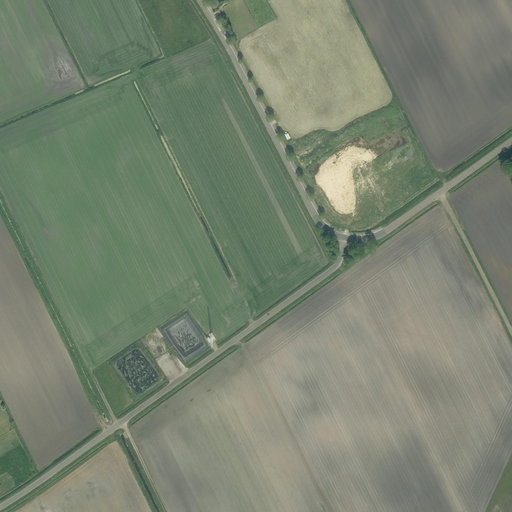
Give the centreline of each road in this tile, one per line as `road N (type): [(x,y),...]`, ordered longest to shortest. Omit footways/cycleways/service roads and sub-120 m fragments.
road 1 (unclassified): [(0,507),(331,270),(344,238)]
road 2 (unclassified): [(344,238),(316,215),(201,0)]
road 3 (unclassified): [(344,238),(379,234),(511,139)]
road 4 (track): [(440,190),(511,332)]
